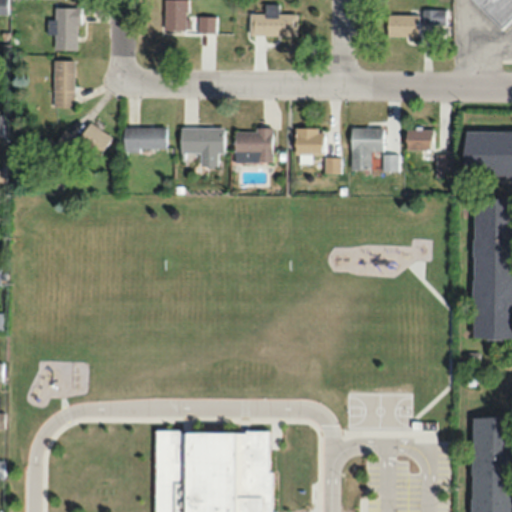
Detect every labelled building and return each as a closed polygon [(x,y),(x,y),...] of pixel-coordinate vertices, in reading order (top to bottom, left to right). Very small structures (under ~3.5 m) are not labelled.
[(0,0),(0,12),(8,12),(7,0),(0,0)] [(161,0),(162,30),(187,30),(186,0),(161,0)] [(511,0),(472,0),(502,28),(511,18),(511,0)] [(296,13),(278,13),(278,4),(265,4),(265,13),(249,13),(249,35),(296,34),(296,13)] [(78,6),(53,6),(53,18),(46,18),(46,34),(53,34),(53,49),(78,49),(78,6)] [(446,24),(446,8),(421,8),(421,24),(446,24)] [(387,35),(418,35),(418,13),(387,13),(387,35)] [(215,32),(215,15),(196,15),(196,32),(215,32)] [(52,107),(73,107),(73,59),(52,59),(52,107)] [(111,137),(90,122),(74,145),(96,159),(111,137)] [(123,150),(165,150),(165,127),(123,127),(123,150)] [(223,154),(223,127),(179,127),(179,153),(199,153),(199,165),(217,165),(217,154),(223,154)] [(350,127),(350,170),(370,170),(370,151),(382,151),(382,127),(350,127)] [(272,161),(272,128),(234,128),(234,162),(272,161)] [(405,149),(432,149),(432,128),(405,128),(405,149)] [(294,129),(294,154),(324,154),(324,129),(294,129)] [(511,175),(511,130),(463,130),(463,175),(511,175)] [(74,137),(62,132),(57,144),(69,149),(74,137)] [(450,154),(436,154),(436,171),(450,171),(450,154)] [(387,155),(387,169),(396,169),(396,155),(387,155)] [(340,157),(324,157),(324,172),(340,172),(340,157)] [(511,336),(511,199),(473,199),(472,337),(511,336)] [(511,511),(511,415),(471,415),(470,511),(511,511)] [(157,511),(158,430),(181,431),(181,433),(247,433),(247,431),(269,431),(269,472),(272,472),(272,511),(157,511)]
